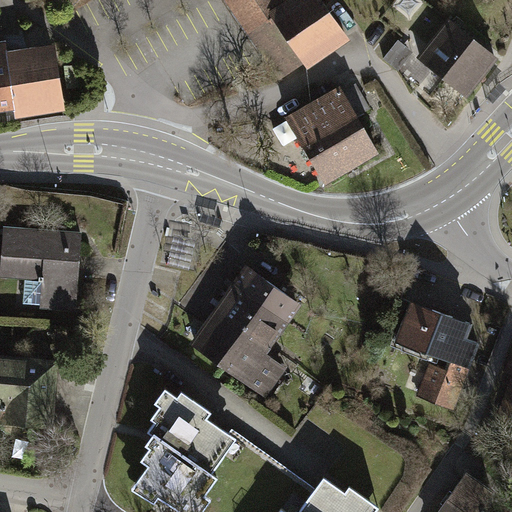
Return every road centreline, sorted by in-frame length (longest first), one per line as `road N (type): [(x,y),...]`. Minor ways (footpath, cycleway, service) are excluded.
road 1 (residential): [(82,504),(167,159)]
road 2 (secondary): [(442,199),(386,221),(354,222),(167,159)]
road 3 (secondary): [(167,159),(133,148),(0,149)]
